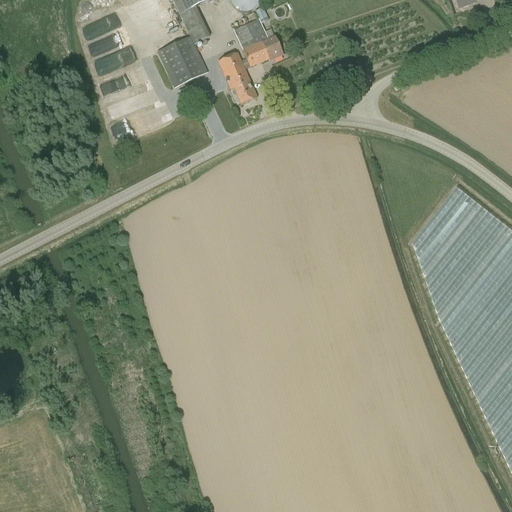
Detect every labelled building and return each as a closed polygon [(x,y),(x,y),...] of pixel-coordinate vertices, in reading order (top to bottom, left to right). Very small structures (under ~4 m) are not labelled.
[(172,0),(190,38),(156,54),(173,91),(207,75),(194,47),(209,39),(195,9),(213,0),(172,0)] [(230,0),(230,1),(231,3),(231,4),(231,5),(232,6),(233,7),(233,8),(234,8),(235,9),(236,10),(236,11),(237,11),(238,12),(239,12),(241,13),(242,13),(243,13),(244,13),(245,13),(246,13),(247,13),(248,13),(249,12),(251,12),(252,11),(253,11),(253,10),(254,9),(255,9),(256,8),(256,7),(257,6),(258,5),(258,4),(258,3),(259,2),(259,0),(258,0),(230,0)] [(455,0),(460,11),(472,6),(472,4),(480,1),(479,0),(455,0)] [(261,8),(255,12),(260,21),(266,17),(261,8)] [(282,57),(274,39),(268,41),(258,21),(233,32),(249,70),(268,61),(269,63),(282,57)] [(101,22),(84,30),(89,41),(106,33),(101,22)] [(256,99),(237,56),(218,64),(230,92),(232,91),(239,107),(256,99)] [(96,62),(97,74),(111,72),(110,66),(107,67),(106,61),(96,62)] [(118,139),(155,126),(150,113),(113,126),(118,139)]
